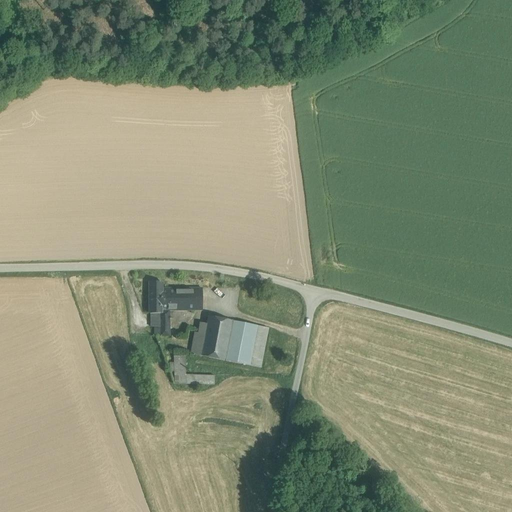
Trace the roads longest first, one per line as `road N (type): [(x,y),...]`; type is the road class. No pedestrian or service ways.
road 1 (unclassified): [(316,288),(202,265),(0,268)]
road 2 (unclassified): [(316,288),(281,463),(281,511)]
road 3 (unclassified): [(511,344),(316,288)]
